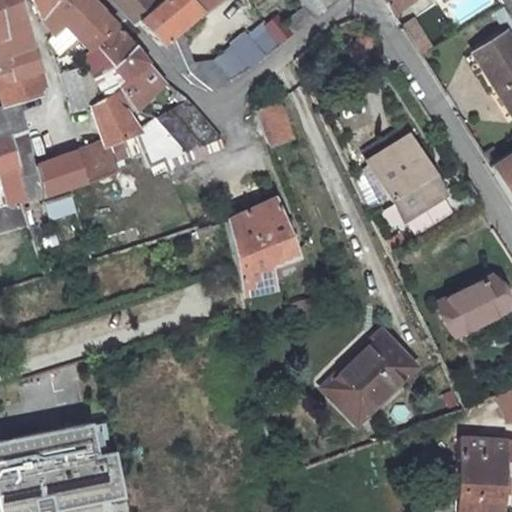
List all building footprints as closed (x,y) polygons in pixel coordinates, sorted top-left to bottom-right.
[(0,0),(0,100),(3,108),(0,109),(0,143),(10,140),(16,165),(25,200),(42,195),(36,166),(26,133),(17,104),(40,96),(45,90),(14,4),(13,0),(0,0)] [(32,0),(41,18),(57,0),(32,0)] [(63,26),(76,39),(103,14),(102,13),(89,0),(57,0),(41,18),(52,34),(63,26)] [(199,10),(211,0),(161,0),(159,2),(136,21),(157,46),(199,12),(199,10)] [(296,0),(313,18),(338,0),(296,0)] [(382,0),(392,15),(411,0),(436,0),(437,1),(438,0),(382,0)] [(511,0),(499,0),(511,20),(511,0)] [(76,39),(87,51),(108,73),(112,69),(134,49),(115,26),(103,14),(76,39)] [(414,20),(400,29),(418,58),(432,49),(414,20)] [(70,45),(76,39),(63,26),(52,34),(53,35),(60,45),(65,50),(70,45)] [(511,45),(504,34),(473,54),(511,116),(511,115),(511,45)] [(70,45),(82,57),(87,51),(76,39),(70,45)] [(135,111),(166,84),(164,83),(150,68),(134,49),(112,69),(122,78),(114,85),(117,89),(135,111)] [(111,94),(117,89),(114,85),(122,78),(112,69),(108,73),(87,51),(82,57),(90,75),(104,98),(90,106),(103,142),(134,132),(137,131),(111,94)] [(214,62),(196,63),(181,76),(190,86),(207,92),(216,91),(229,84),(214,62)] [(61,74),(71,115),(78,112),(88,107),(77,69),(61,74)] [(268,148),(292,137),(286,121),(277,97),(255,113),(268,148)] [(200,118),(185,101),(156,119),(184,153),(219,139),(200,118)] [(137,131),(134,132),(151,165),(165,161),(184,153),(156,119),(137,131)] [(367,162),(408,136),(401,126),(360,151),(367,162)] [(408,136),(367,162),(402,220),(443,195),(408,136)] [(0,170),(16,165),(10,140),(0,143),(0,170)] [(103,142),(76,152),(80,168),(84,183),(114,172),(103,142)] [(80,168),(76,152),(36,166),(42,195),(42,197),(84,183),(80,168)] [(511,152),(489,167),(511,202),(511,152)] [(71,197),(44,206),(49,219),(75,211),(71,197)] [(296,260),(272,199),(224,221),(234,267),(240,297),(274,289),(273,282),(280,280),(279,271),(296,266),(295,260),(296,260)] [(506,309),(490,277),(438,302),(453,335),(506,309)] [(412,368),(380,334),(330,380),(362,415),(412,368)] [(330,380),(318,392),(351,426),(362,415),(330,380)] [(511,388),(494,396),(505,425),(511,421),(511,388)] [(0,511),(100,492),(92,453),(85,421),(0,437),(0,511)] [(511,440),(458,437),(453,511),(500,511),(503,463),(511,463),(511,440)] [(109,450),(92,453),(100,492),(0,511),(40,511),(119,497),(109,450)]
